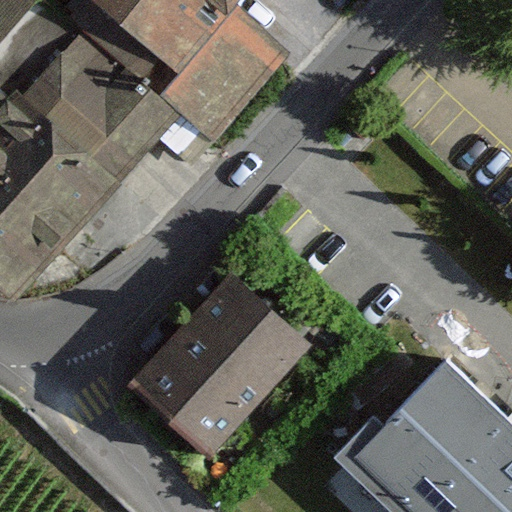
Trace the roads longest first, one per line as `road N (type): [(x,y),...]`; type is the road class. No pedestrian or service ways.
road 1 (residential): [(415,0),(194,239),(79,332),(46,343)]
road 2 (residential): [(46,343),(95,416),(179,511)]
